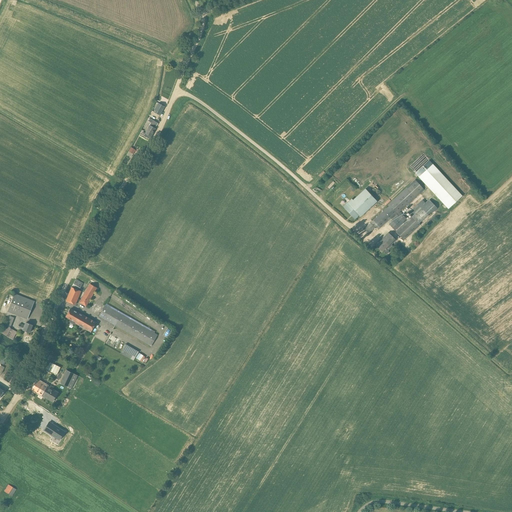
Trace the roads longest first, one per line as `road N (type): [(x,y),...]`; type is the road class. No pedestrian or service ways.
road 1 (unclassified): [(0,423),(89,237),(161,126),(201,26),(194,0)]
road 2 (track): [(306,187),(399,97)]
